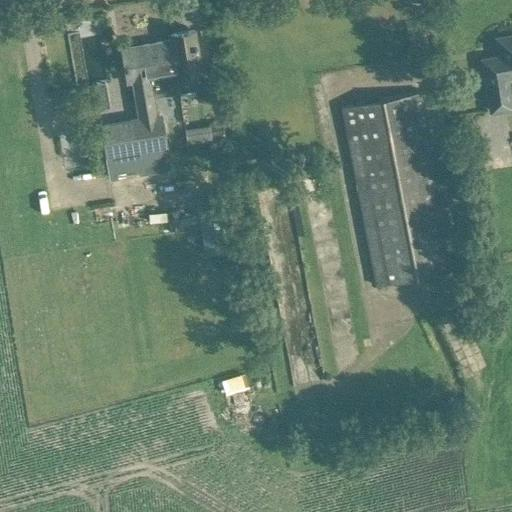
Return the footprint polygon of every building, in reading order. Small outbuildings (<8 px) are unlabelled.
[(202,76),(194,30),(169,34),(170,40),(168,41),(173,75),(176,75),(179,92),(179,94),(196,91),(197,101),(211,99),(207,76),(202,76)] [(511,36),(498,39),(501,57),(483,60),(492,111),(511,108),(505,76),(511,75),(511,36)] [(176,75),(173,75),(168,41),(121,49),(127,83),(133,82),(139,119),(102,125),(111,178),(171,168),(162,114),(157,115),(154,96),(179,92),(176,75)] [(457,270),(423,91),(342,106),(376,286),(457,270)] [(221,124),(208,126),(211,141),(224,139),(221,124)] [(231,190),(210,194),(212,206),(234,201),(231,190)] [(214,228),(218,251),(228,249),(224,226),(214,228)]
